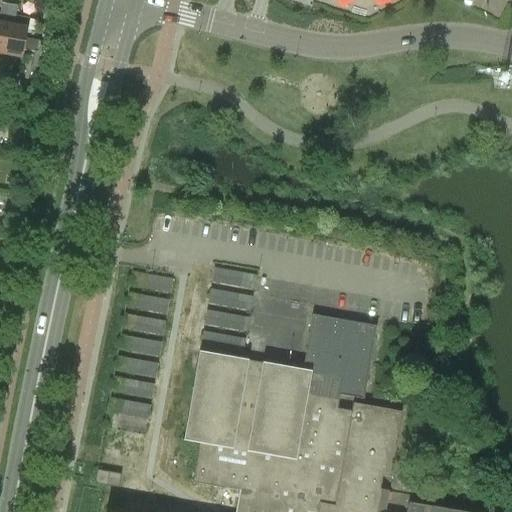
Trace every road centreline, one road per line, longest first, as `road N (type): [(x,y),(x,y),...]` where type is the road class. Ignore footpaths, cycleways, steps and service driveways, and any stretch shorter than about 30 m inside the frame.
road 1 (tertiary): [(13,511),(92,108),(121,0)]
road 2 (residential): [(511,48),(448,37),(331,48),(123,0)]
